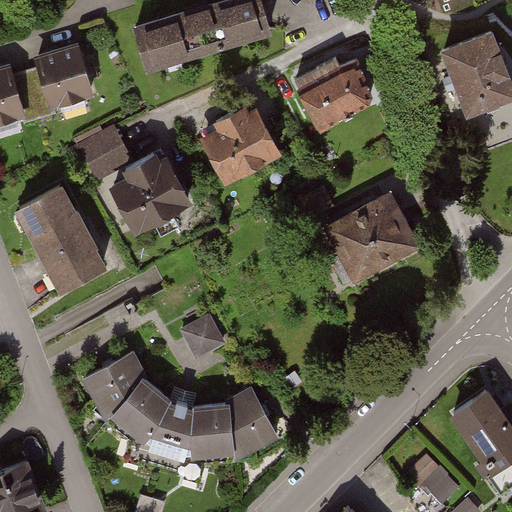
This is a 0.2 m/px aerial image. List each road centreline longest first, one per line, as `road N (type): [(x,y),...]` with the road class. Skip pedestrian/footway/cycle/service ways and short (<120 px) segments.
road 1 (residential): [(374,13),(492,275),(490,311)]
road 2 (residential): [(132,131),(374,13)]
road 3 (residential): [(337,459),(490,311)]
road 4 (residential): [(50,408),(0,284)]
